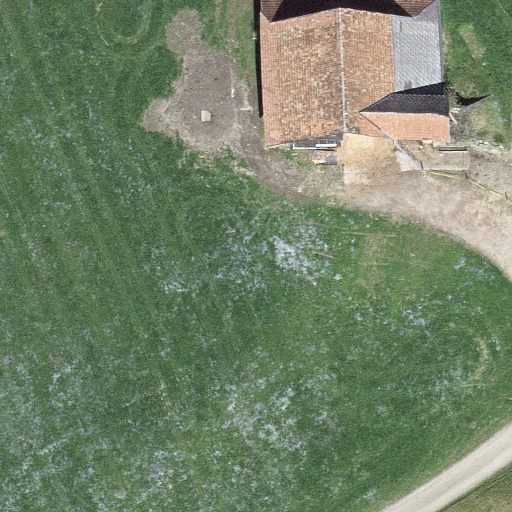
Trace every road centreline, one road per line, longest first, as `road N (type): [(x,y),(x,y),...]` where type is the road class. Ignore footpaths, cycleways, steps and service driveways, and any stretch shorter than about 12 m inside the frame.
road 1 (track): [(391,199),(483,231),(511,258)]
road 2 (track): [(411,511),(511,445)]
